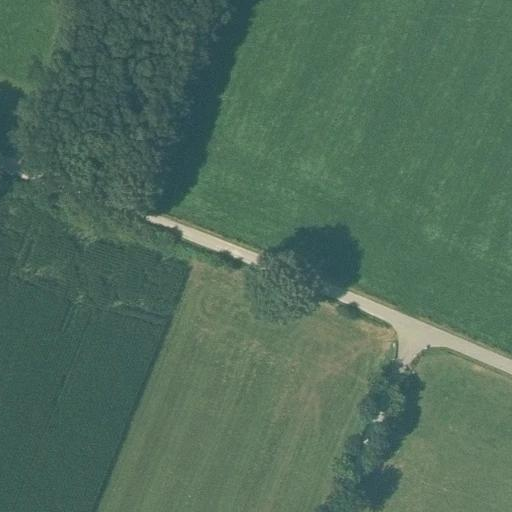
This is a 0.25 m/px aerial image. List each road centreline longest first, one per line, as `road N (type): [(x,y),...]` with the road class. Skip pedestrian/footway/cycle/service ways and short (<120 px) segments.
road 1 (unclassified): [(0,168),(420,345)]
road 2 (unclassified): [(352,511),(420,345)]
